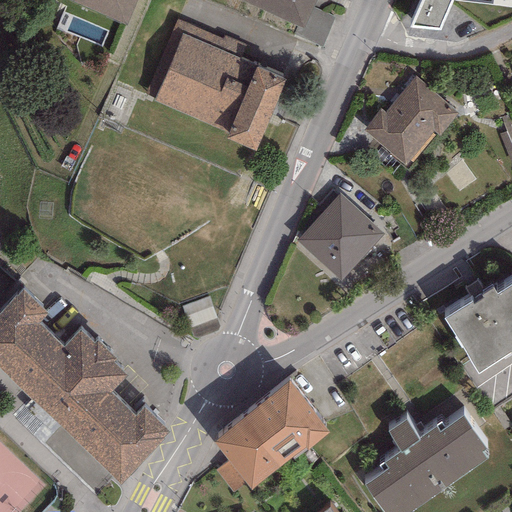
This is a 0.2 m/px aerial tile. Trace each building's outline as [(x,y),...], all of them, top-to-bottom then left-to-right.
[(68,0),(126,25),(137,0),(68,0)] [(315,0),(240,0),(297,26),(303,28),(312,8),(315,0)] [(420,0),(410,26),(438,30),(453,0),(492,4),(492,0),(420,0)] [(334,18),(312,8),(303,28),(297,26),(293,34),(321,47),(334,18)] [(222,39),(177,19),(146,90),(156,95),(153,101),(228,134),(226,139),(254,151),(286,80),(241,60),(247,46),(224,36),(222,39)] [(459,114),(414,77),(385,112),(380,108),(362,130),(405,165),(433,132),(439,137),(459,114)] [(511,112),(500,117),(506,132),(499,134),(510,164),(511,163),(511,112)] [(383,235),(339,194),(296,241),(340,281),(383,235)] [(471,302),(443,319),(478,374),(510,353),(511,356),(511,284),(496,294),(492,288),(481,296),(483,299),(473,305),(471,302)] [(47,314),(23,290),(0,313),(0,367),(118,485),(169,434),(143,408),(134,417),(108,391),(124,376),(111,363),(116,358),(97,340),(94,343),(80,329),(63,347),(38,322),(47,314)] [(289,382),(251,412),(290,460),(305,447),(307,450),(329,432),(289,382)] [(251,490),(290,460),(251,412),(212,442),(228,462),(245,483),(251,490)] [(462,416),(439,432),(436,427),(418,439),(405,420),(387,432),(400,452),(383,464),(387,469),(363,485),(381,511),(410,511),(486,460),(481,452),(485,449),(462,416)] [(233,493),(245,483),(228,462),(215,471),(233,493)]
